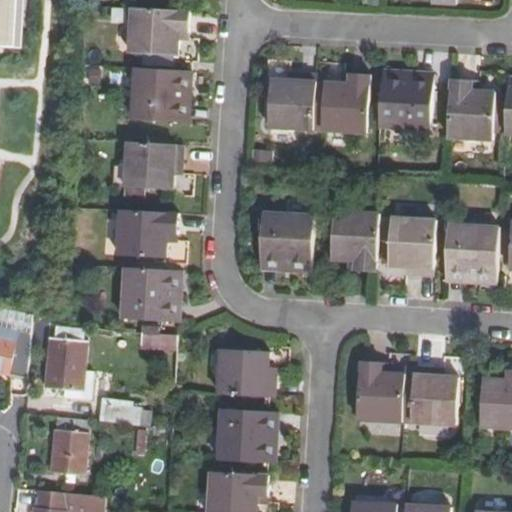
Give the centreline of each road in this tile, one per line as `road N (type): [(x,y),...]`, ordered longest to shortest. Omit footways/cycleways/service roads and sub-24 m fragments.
road 1 (residential): [(235,23),(224,259),(235,291),(267,313),(325,317)]
road 2 (residential): [(235,23),(511,39)]
road 3 (residential): [(325,317),(318,511)]
road 4 (residential): [(325,317),(511,328)]
